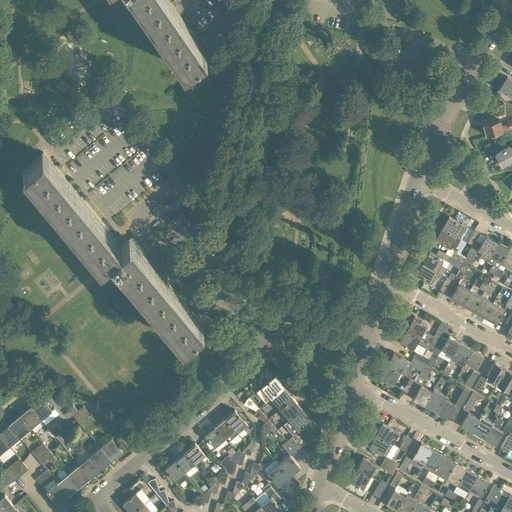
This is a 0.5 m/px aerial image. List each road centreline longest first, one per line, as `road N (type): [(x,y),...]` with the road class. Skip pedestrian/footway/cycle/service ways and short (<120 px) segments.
road 1 (residential): [(104,511),(104,490),(255,360),(272,315)]
road 2 (residential): [(416,177),(465,62),(509,0)]
road 3 (residential): [(511,474),(349,381)]
road 4 (residential): [(511,350),(381,278)]
